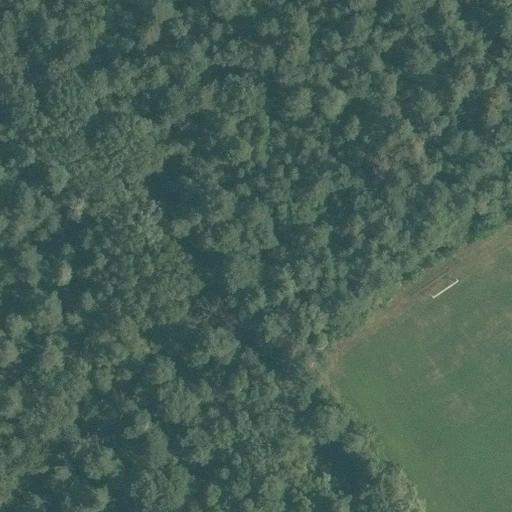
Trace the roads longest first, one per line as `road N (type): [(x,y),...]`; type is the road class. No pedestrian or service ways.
road 1 (track): [(202,275),(0,33)]
road 2 (track): [(0,496),(202,275)]
road 3 (track): [(202,275),(360,511)]
